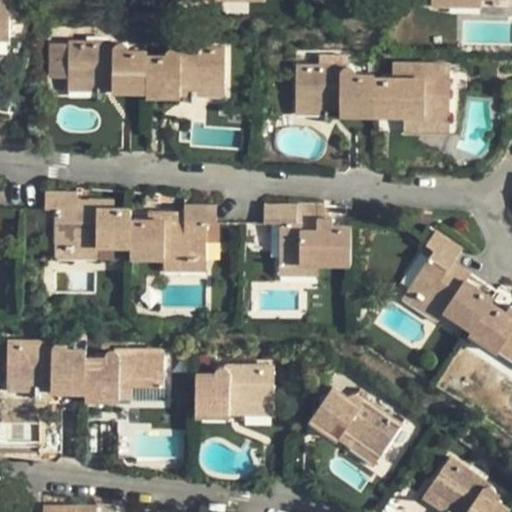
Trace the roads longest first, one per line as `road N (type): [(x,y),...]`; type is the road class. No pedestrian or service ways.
road 1 (residential): [(0,166),(147,168),(482,199)]
road 2 (residential): [(323,511),(0,470)]
